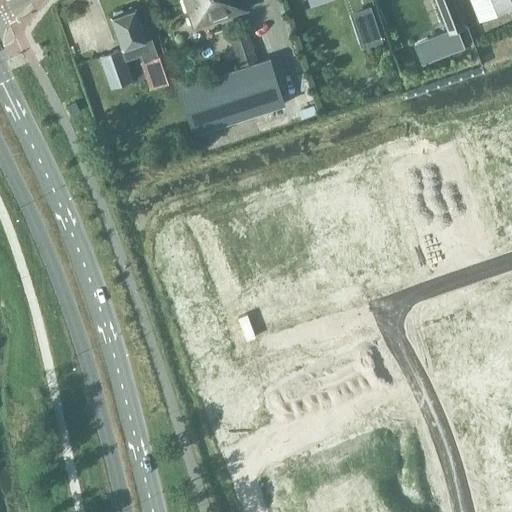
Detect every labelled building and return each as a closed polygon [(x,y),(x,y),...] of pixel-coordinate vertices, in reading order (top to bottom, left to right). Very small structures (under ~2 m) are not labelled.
[(244,0),(184,0),(193,28),(247,10),(244,0)] [(454,0),(436,0),(448,30),(449,32),(457,28),(465,25),(454,0)] [(471,0),(479,19),(511,6),(511,4),(510,0),(471,0)] [(114,12),(113,16),(111,17),(122,48),(134,44),(136,51),(153,45),(146,24),(142,25),(136,8),(125,12),(122,9),(114,12)] [(369,10),(353,15),(363,44),(378,39),(369,10)] [(251,23),(233,31),(242,50),(259,42),(251,23)] [(100,56),(111,87),(132,80),(121,48),(100,56)] [(173,79),(165,54),(158,57),(144,61),(153,86),(173,79)] [(270,58),(256,63),(242,68),(179,89),(194,135),(285,104),(270,58)] [(498,111),(465,122),(474,150),(508,138),(511,136),(511,120),(503,124),(498,111)] [(511,136),(508,138),(474,150),(484,177),(511,167),(511,136)] [(340,180),(329,183),(334,198),(345,194),(378,183),(369,155),(336,166),(340,180)] [(499,178),(492,181),(496,192),(503,190),(499,178)] [(317,179),(309,182),(313,194),(321,191),(317,179)] [(492,181),(485,183),(489,195),(496,192),(492,181)] [(309,182),(302,184),(306,196),(313,194),(309,182)] [(345,194),(334,198),(339,212),(350,208),(355,222),(388,210),(378,183),(345,194)] [(302,184),(294,187),(298,199),(306,196),(302,184)] [(287,189),(279,192),(283,204),(291,201),(287,189)] [(496,192),(489,195),(493,206),(504,239),(511,236),(511,199),(507,201),(503,190),(496,192)] [(279,192),(272,194),(276,206),(283,204),(279,192)] [(272,194),(264,197),(268,209),(276,206),(272,194)] [(242,198),(209,210),(219,237),(252,226),(263,222),(258,208),(247,212),(242,198)] [(390,216),(383,218),(387,230),(394,227),(390,216)] [(383,218),(376,221),(380,232),(387,230),(383,218)] [(252,226),(219,237),(228,265),(261,254),(257,240),(268,237),(263,222),(252,226)] [(384,243),(371,248),(382,281),(409,271),(398,238),(394,227),(387,230),(380,232),(384,243)] [(355,241),(340,246),(344,257),(355,290),(382,281),(371,248),(358,252),(355,241)] [(330,262),(318,266),(329,299),(355,290),(344,257),(340,246),(326,251),(330,262)] [(302,259),(287,264),(291,275),(302,308),(329,299),(318,266),(305,270),(302,259)] [(277,280),(265,284),(276,317),(302,308),(291,275),(287,264),(273,269),(277,280)] [(244,266),(236,268),(240,280),(247,277),(244,266)] [(236,268),(229,271),(233,282),(240,280),(236,268)] [(240,280),(233,282),(237,293),(248,326),(276,317),(265,284),(251,288),(247,277),(240,280)] [(465,327),(442,335),(450,358),(489,345),(477,312),(461,317),(461,318),(462,318),(465,327)] [(489,345),(450,358),(458,381),(481,373),(484,382),(483,382),(483,383),(500,378),(489,345)] [(499,417),(474,426),(481,449),(483,448),(511,438),(511,398),(494,405),(494,407),(495,406),(499,417)] [(511,438),(483,448),(491,471),(511,463),(511,438)] [(399,511),(389,448),(322,460),(330,511),(399,511)]
